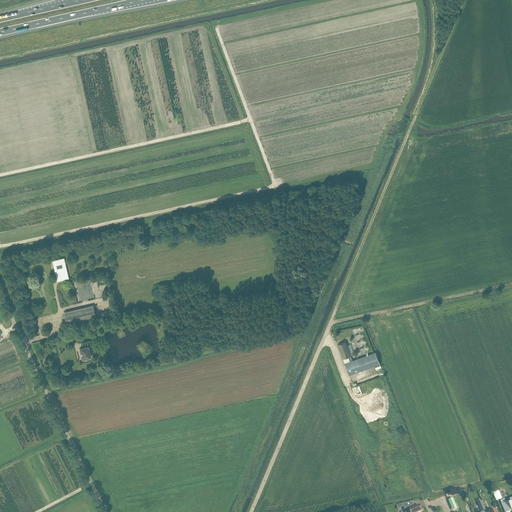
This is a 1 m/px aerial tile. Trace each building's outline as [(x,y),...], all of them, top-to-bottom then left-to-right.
[(63,258),(53,261),(57,280),(68,278),(63,258)] [(64,312),(67,326),(96,319),(93,305),(64,312)] [(346,342),(338,345),(343,358),(351,355),(346,342)] [(82,359),(83,359),(84,359),(85,359),(86,359),(87,358),(91,357),(88,346),(80,348),(82,359)] [(376,352),(350,361),(344,363),(349,375),(380,364),(376,352)] [(493,493),(496,500),(501,498),(498,491),(493,493)] [(510,501),(501,504),(504,511),(511,511),(511,499),(510,500),(510,501)] [(410,502),(402,503),(405,511),(421,511),(423,511),(422,510),(423,510),(423,509),(423,508),(423,507),(422,507),(422,506),(421,506),(421,507),(420,505),(415,508),(413,504),(412,505),(410,502)]
